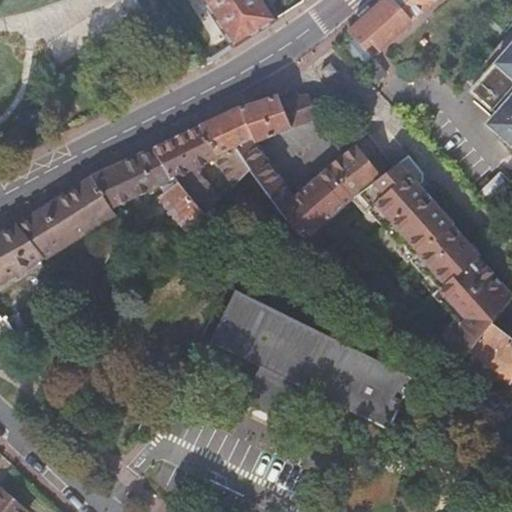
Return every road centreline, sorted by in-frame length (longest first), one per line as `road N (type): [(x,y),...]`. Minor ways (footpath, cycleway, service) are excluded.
road 1 (residential): [(0,198),(270,56)]
road 2 (residential): [(511,259),(359,87)]
road 3 (residential): [(114,511),(0,406)]
